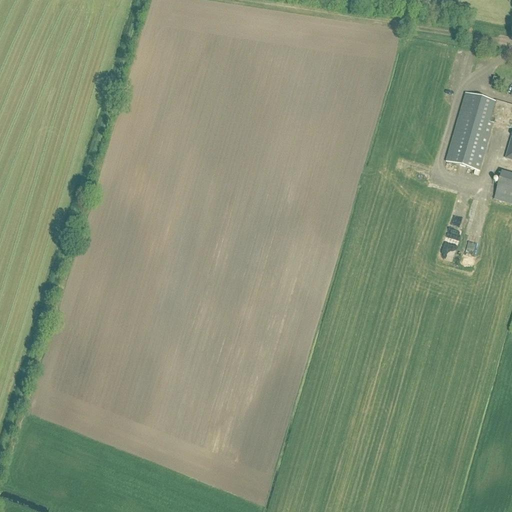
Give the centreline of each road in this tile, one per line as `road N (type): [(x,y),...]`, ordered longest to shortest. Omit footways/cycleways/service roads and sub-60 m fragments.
road 1 (track): [(0,463),(140,0)]
road 2 (track): [(226,0),(499,41)]
